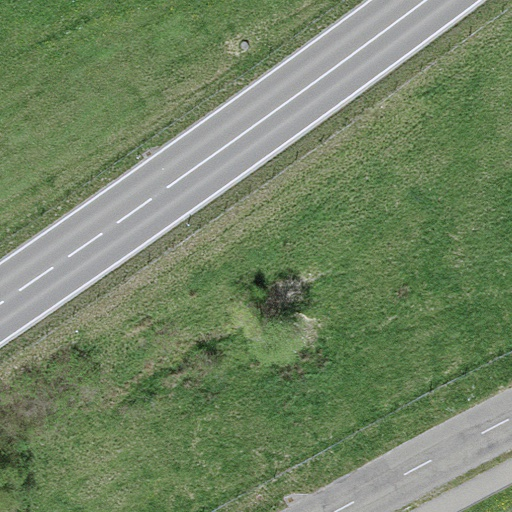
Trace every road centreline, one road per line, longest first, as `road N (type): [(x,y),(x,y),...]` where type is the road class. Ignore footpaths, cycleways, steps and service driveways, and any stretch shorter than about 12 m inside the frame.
road 1 (primary): [(0,307),(431,0)]
road 2 (unclassified): [(331,511),(511,417)]
